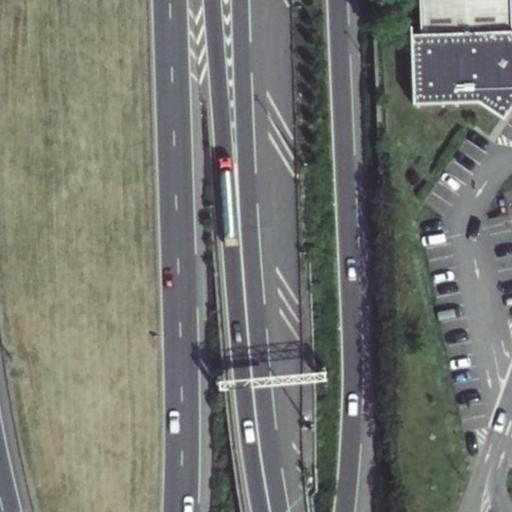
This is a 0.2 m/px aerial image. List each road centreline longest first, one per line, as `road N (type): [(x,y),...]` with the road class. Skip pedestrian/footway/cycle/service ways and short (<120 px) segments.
road 1 (trunk): [(269,511),(233,283),(210,0)]
road 2 (trunk): [(270,511),(254,336),(244,0)]
road 3 (trunk): [(351,511),(335,0)]
road 4 (trunk): [(180,511),(171,0)]
